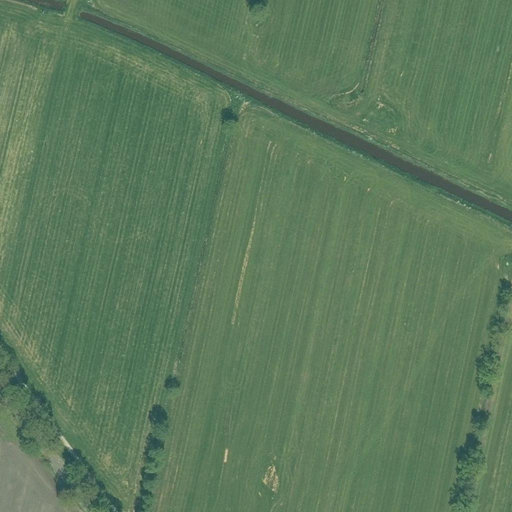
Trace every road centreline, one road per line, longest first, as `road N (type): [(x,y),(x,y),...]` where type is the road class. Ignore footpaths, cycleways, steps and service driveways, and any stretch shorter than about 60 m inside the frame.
road 1 (track): [(471,511),(511,333)]
road 2 (tertiary): [(90,511),(0,387)]
